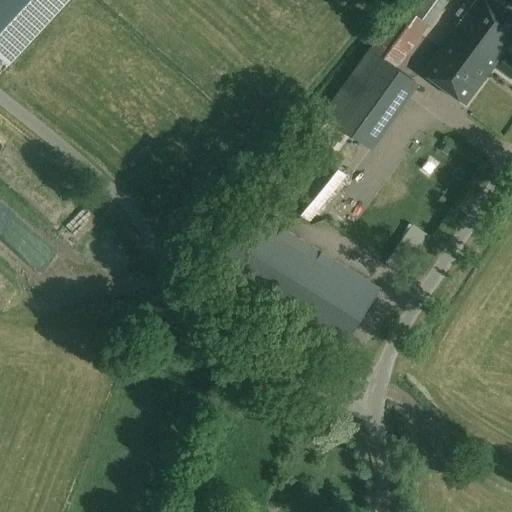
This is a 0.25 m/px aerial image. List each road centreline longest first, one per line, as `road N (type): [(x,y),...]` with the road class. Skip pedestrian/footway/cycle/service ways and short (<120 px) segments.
road 1 (unclassified): [(366,406),(209,337),(181,305),(124,202),(0,97)]
road 2 (unclassified): [(366,406),(405,318),(511,159)]
